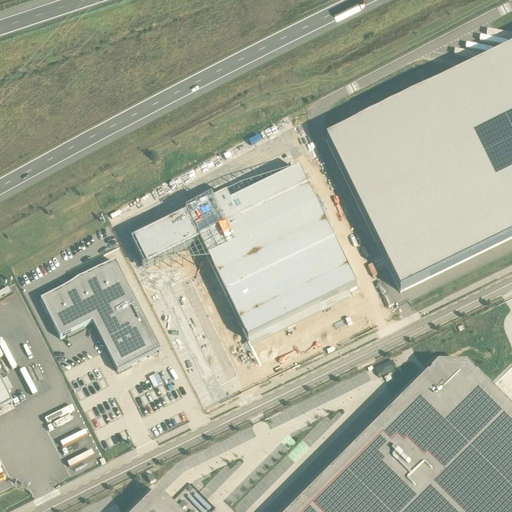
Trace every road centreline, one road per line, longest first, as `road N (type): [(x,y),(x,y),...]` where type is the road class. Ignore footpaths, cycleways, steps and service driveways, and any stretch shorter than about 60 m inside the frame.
road 1 (tertiary): [(511,283),(46,511)]
road 2 (motorway): [(0,189),(363,0)]
road 3 (unknown): [(413,331),(511,436)]
